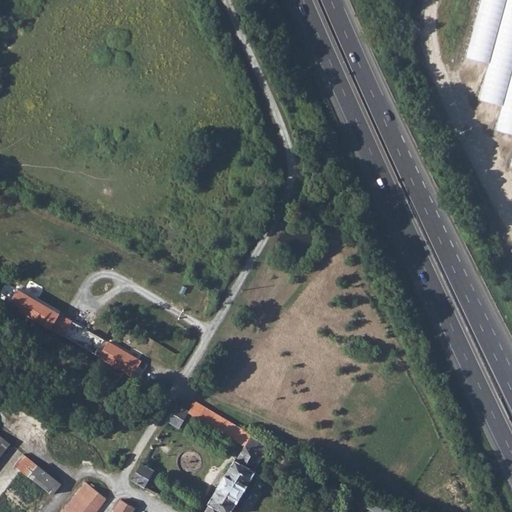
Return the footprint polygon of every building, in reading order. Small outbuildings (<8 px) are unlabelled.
[(511,0),(481,0),(466,56),(489,63),(479,99),(503,105),(496,129),(511,133),(511,161),(511,166),(511,165),(511,0)] [(0,299),(9,304),(19,289),(9,283),(0,299)] [(9,304),(138,380),(146,364),(19,289),(9,304)] [(188,412),(246,445),(237,460),(228,473),(206,511),(232,511),(255,472),(253,471),(269,443),(196,400),(188,412)] [(167,421),(180,428),(188,412),(176,404),(167,421)] [(0,456),(11,443),(0,434),(0,456)] [(75,453),(94,463),(97,455),(78,446),(75,453)] [(19,467),(49,491),(53,493),(61,483),(24,453),(16,464),(19,467)] [(280,464),(308,480),(314,468),(287,453),(280,464)] [(133,480),(145,487),(154,471),(142,463),(133,480)] [(19,467),(0,490),(0,511),(32,511),(49,491),(19,467)] [(317,486),(363,511),(391,511),(383,507),(324,474),(317,486)] [(62,511),(96,511),(107,500),(87,483),(62,511)] [(113,511),(133,511),(135,509),(121,501),(113,511)]
